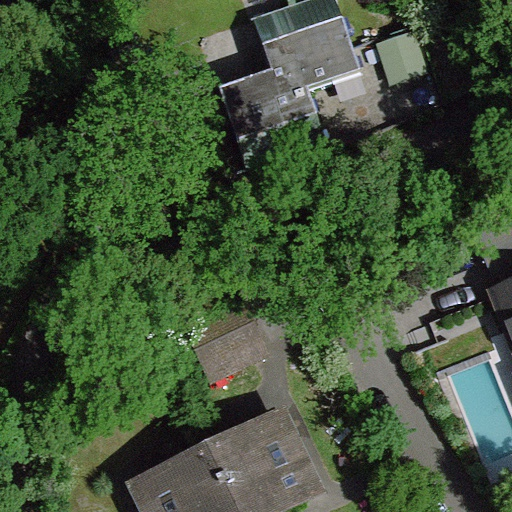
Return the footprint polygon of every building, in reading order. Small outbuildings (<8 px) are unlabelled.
[(273,75),(221,92),(240,150),(319,123),(310,93),(362,76),(335,0),(322,0),(254,23),(273,75)] [(477,9),(421,28),(446,102),(502,82),(477,9)] [(142,45),(113,55),(120,76),(150,66),(142,45)] [(327,144),(319,123),(240,150),(247,172),(327,144)] [(511,291),(501,296),(511,324),(511,291)] [(243,301),(188,325),(213,379),(267,355),(243,301)] [(282,420),(138,488),(149,511),(287,511),(306,503),(288,462),(300,456),(282,420)]
